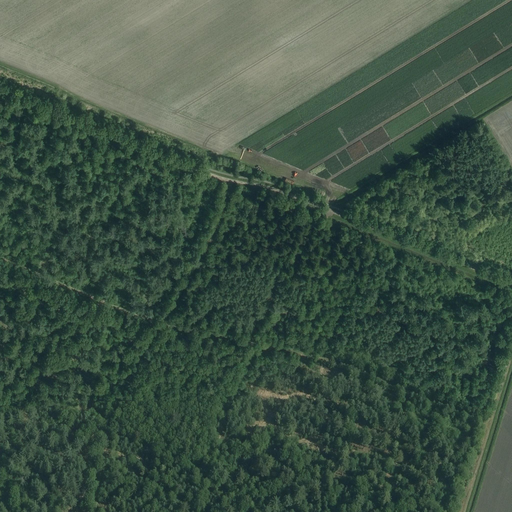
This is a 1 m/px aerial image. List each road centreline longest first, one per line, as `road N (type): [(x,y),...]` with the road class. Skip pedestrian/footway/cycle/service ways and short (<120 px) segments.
road 1 (track): [(0,91),(511,283)]
road 2 (track): [(0,252),(162,319),(113,406),(97,511)]
road 3 (track): [(511,355),(463,511)]
road 4 (track): [(162,319),(236,176)]
